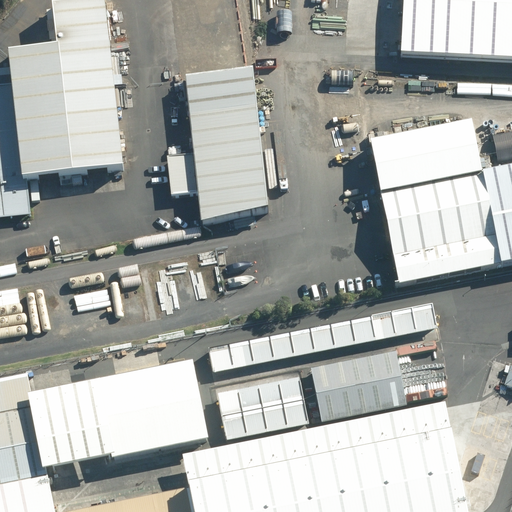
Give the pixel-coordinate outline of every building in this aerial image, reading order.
[(511,0),(408,0),(406,57),(511,61),(511,0)] [(0,186),(107,174),(86,6),(31,12),(36,50),(0,54),(0,186)] [(248,74),(174,81),(188,228),(260,215),(248,74)] [(511,171),(485,177),(475,126),(373,146),(401,286),(511,264),(511,171)] [(435,307),(211,353),(216,377),(440,332),(435,307)] [(397,354),(310,372),(323,429),(409,410),(397,354)] [(55,472),(210,442),(195,366),(40,396),(55,472)] [(511,366),(509,366),(503,389),(511,391),(511,366)] [(0,511),(195,511),(191,488),(71,511),(58,511),(31,375),(0,381),(0,511)] [(298,381),(220,397),(230,445),(308,428),(298,381)] [(191,488),(195,511),(468,511),(446,401),(409,410),(323,429),(184,458),(191,488)]
